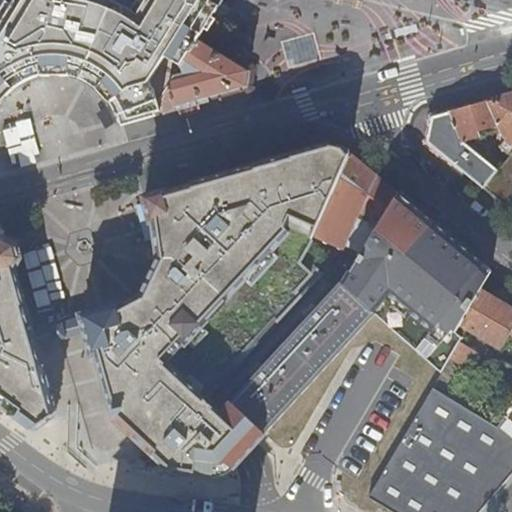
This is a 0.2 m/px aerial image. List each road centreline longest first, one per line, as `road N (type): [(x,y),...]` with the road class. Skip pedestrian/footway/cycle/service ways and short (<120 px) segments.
road 1 (tertiary): [(367,92),(0,198)]
road 2 (residential): [(511,246),(373,127),(367,92)]
road 3 (tertiary): [(511,49),(367,92)]
